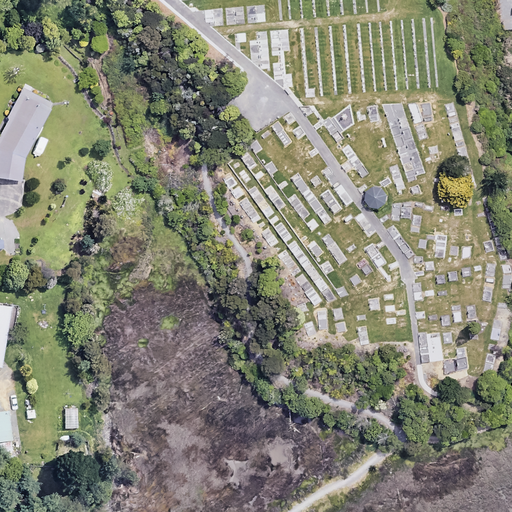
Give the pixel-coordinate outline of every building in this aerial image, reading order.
[(0,178),(22,180),(25,153),(52,106),(21,87),(0,123),(0,126),(4,129),(0,135),(0,178)] [(111,219),(97,219),(98,237),(112,236),(111,219)] [(0,363),(10,308),(0,306),(0,363)] [(0,451),(12,450),(7,411),(0,412),(0,451)] [(27,511),(26,493),(11,494),(12,511),(27,511)]
